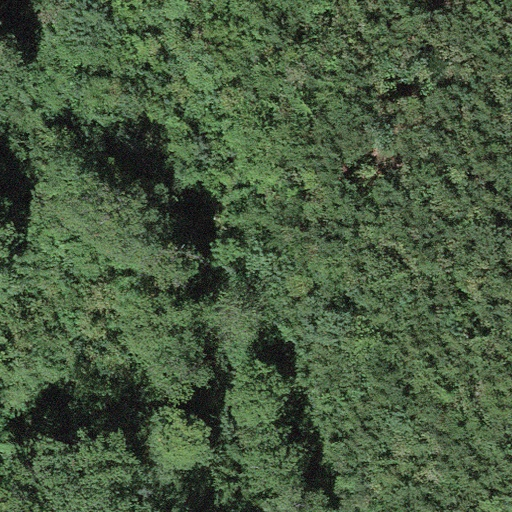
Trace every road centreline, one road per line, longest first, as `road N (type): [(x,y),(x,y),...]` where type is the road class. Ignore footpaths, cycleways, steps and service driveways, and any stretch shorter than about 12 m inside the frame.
road 1 (track): [(152,0),(234,175),(339,511)]
road 2 (track): [(511,376),(401,327),(304,255),(234,175),(269,0)]
